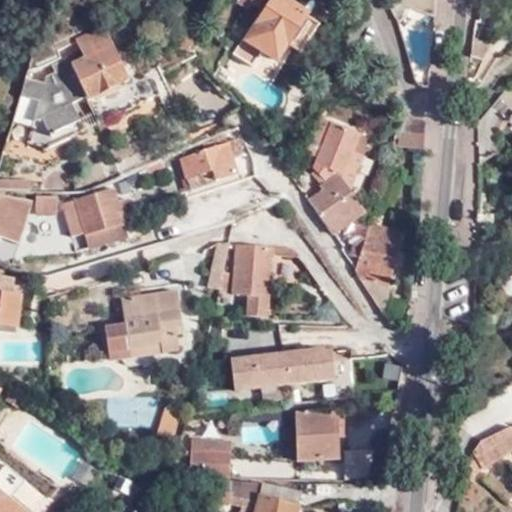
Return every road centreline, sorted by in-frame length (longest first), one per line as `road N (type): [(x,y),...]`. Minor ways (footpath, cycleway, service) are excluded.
road 1 (tertiary): [(419,511),(460,0)]
road 2 (unknown): [(290,190),(203,208),(77,275)]
road 3 (unknown): [(452,104),(414,100),(370,0)]
